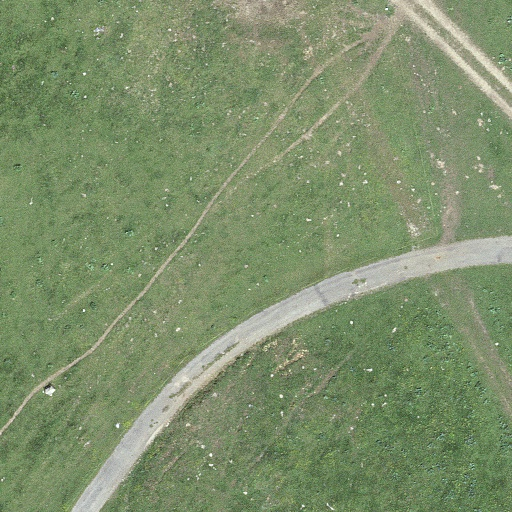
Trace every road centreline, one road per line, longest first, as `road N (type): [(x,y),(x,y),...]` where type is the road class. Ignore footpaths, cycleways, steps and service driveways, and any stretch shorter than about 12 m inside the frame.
road 1 (track): [(511,250),(389,271),(257,327),(168,403),(84,511)]
road 2 (track): [(511,397),(427,260)]
road 3 (track): [(511,100),(409,0)]
